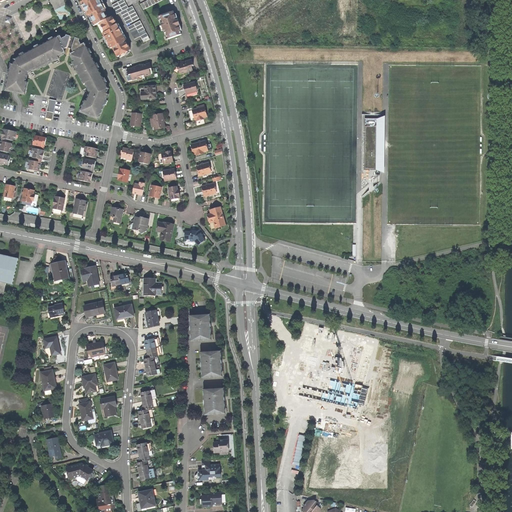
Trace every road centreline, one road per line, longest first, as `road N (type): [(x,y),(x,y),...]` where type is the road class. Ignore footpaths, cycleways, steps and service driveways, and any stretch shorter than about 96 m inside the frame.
road 1 (residential): [(125,475),(132,353),(123,334),(88,330),(73,345),(66,428),(84,452)]
road 2 (residential): [(250,286),(247,192),(229,95),(199,0)]
road 3 (residential): [(511,346),(250,286)]
road 4 (residential): [(180,138),(193,214),(102,194)]
road 5 (residential): [(224,125),(239,284)]
road 6 (residential): [(250,359),(263,511)]
road 7 (residential): [(71,0),(122,94),(115,135)]
road 8 (residential): [(190,0),(224,125)]
